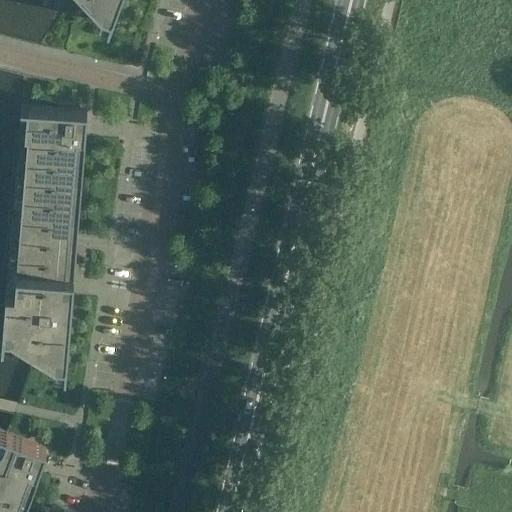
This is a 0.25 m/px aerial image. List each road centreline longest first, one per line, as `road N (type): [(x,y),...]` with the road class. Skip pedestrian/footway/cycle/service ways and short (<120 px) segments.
road 1 (secondary): [(227,511),(353,0)]
road 2 (residential): [(171,96),(156,252),(88,511)]
road 3 (track): [(511,414),(426,394),(393,511)]
road 4 (residential): [(0,58),(171,96)]
